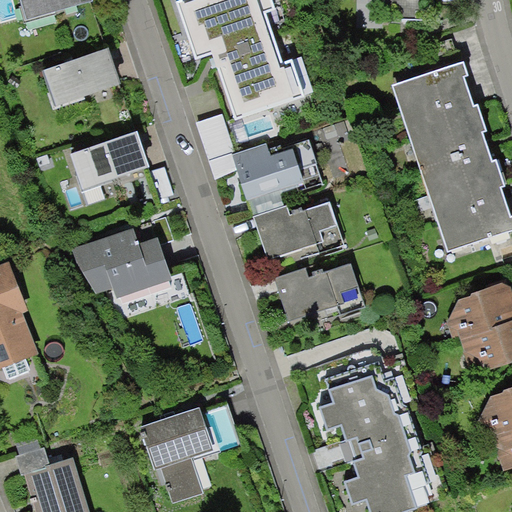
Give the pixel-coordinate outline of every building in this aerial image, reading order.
[(17,0),(23,19),(88,0),(17,0)] [(275,0),(169,0),(191,61),(205,56),(231,129),(309,101),(291,51),(282,54),(268,14),(279,10),(275,0)] [(105,45),(38,68),(51,106),(118,83),(105,45)] [(464,58),(389,82),(445,253),(511,230),(511,213),(508,215),(499,187),(503,186),(494,157),(490,158),(481,133),(486,131),(477,104),(472,106),(463,77),(470,75),(464,58)] [(196,131),(208,163),(235,153),(224,122),(196,131)] [(133,130),(68,152),(82,192),(147,171),(133,130)] [(264,144),(208,164),(214,179),(234,172),(244,199),(299,178),(288,148),(268,155),(264,144)] [(285,204),(251,216),(267,262),(341,237),(329,201),(289,214),(285,204)] [(148,222),(71,248),(93,292),(110,291),(116,299),(169,278),(148,222)] [(6,261),(0,263),(0,367),(5,381),(31,371),(26,358),(37,354),(21,314),(25,311),(6,261)] [(305,268),(273,279),(292,332),(364,307),(349,264),(308,278),(305,268)] [(457,298),(445,325),(456,329),(460,340),(489,331),(489,325),(511,317),(511,290),(502,282),(457,298)] [(460,340),(458,341),(469,378),(511,364),(511,317),(489,325),(489,331),(460,340)] [(375,360),(324,379),(333,402),(319,407),(325,425),(339,420),(346,438),(354,435),(362,456),(350,461),(355,475),(342,480),(351,504),(364,500),(368,511),(410,511),(426,506),(419,486),(437,479),(425,449),(421,451),(404,405),(409,403),(398,372),(382,378),(375,360)] [(511,386),(489,396),(477,421),(487,426),(492,438),(511,430),(511,386)] [(196,404),(137,424),(153,471),(159,468),(171,503),(200,493),(187,457),(212,449),(196,404)] [(511,430),(492,438),(490,438),(503,474),(511,470),(511,430)] [(35,436),(14,442),(37,511),(88,511),(70,456),(44,464),(35,436)]
